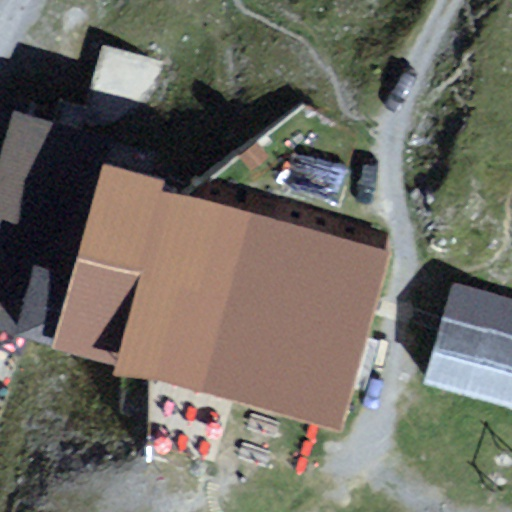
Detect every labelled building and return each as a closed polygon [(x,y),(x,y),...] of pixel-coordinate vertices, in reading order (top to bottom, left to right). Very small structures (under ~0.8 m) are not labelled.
[(106,140),(10,118),(0,162),(0,337),(23,342),(27,323),(40,266),(75,274),(100,164),(106,140)] [(170,180),(100,164),(75,274),(62,331),(58,345),(128,361),(166,199),(170,180)] [(399,252),(166,199),(128,361),(123,383),(356,437),(399,252)] [(40,266),(27,323),(62,331),(75,274),(40,266)] [(511,302),(452,286),(425,390),(511,414),(511,302)]
